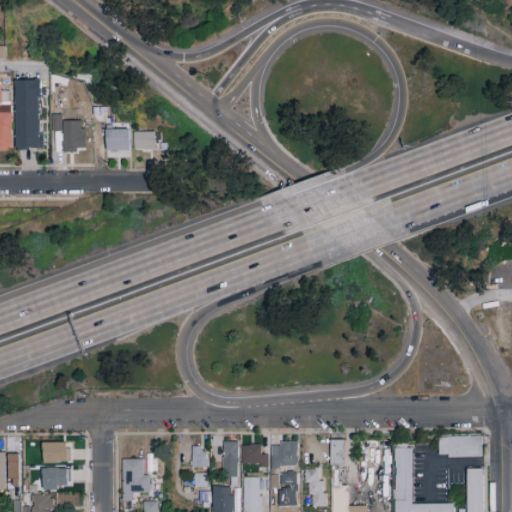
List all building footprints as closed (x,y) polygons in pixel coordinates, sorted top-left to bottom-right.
[(16,81),(41,81),(41,98),(39,98),(40,149),(17,150),(16,81)] [(0,85),(0,152),(11,152),(11,114),(11,92),(1,92),(1,85),(0,85)] [(52,115),(62,115),(63,131),(52,132),(52,115)] [(63,122),(63,154),(78,153),(78,149),(86,149),(85,130),(81,130),(81,122),(63,122)] [(108,130),(130,130),(130,151),(108,151),(108,130)] [(135,133),(156,133),(156,150),(135,150),(135,133)] [(483,437),(483,458),(439,458),(439,437),(483,437)] [(346,466),(331,466),(331,441),(346,441),(346,466)] [(239,442),(239,479),(223,479),(223,442),(239,442)] [(298,442),(298,468),(272,468),(272,442),(298,442)] [(43,463),(43,443),(70,443),(70,463),(43,463)] [(242,446),(261,446),(261,455),(268,455),(268,466),(242,466),(242,446)] [(192,469),(192,447),(208,447),(208,469),(192,469)] [(394,511),(394,449),(413,449),(413,505),(455,505),(455,511),(394,511)] [(20,455),(20,486),(9,486),(9,455),(20,455)] [(149,476),(149,493),(135,493),(135,501),(123,501),(123,460),(143,460),(143,476),(149,476)] [(70,469),(70,490),(43,490),(43,469),(70,469)] [(306,470),(319,470),(319,481),(326,481),(326,507),(312,507),(312,496),(306,496),(306,470)] [(484,470),(484,511),(467,511),(467,470),(484,470)] [(195,488),(195,473),(207,473),(207,488),(195,488)] [(281,473),(298,473),(298,487),(281,487),(281,473)] [(261,511),(244,511),(244,478),(261,478),(261,511)] [(368,511),(332,511),(332,486),(349,486),(349,507),(368,507),(368,511)] [(213,511),(213,487),(234,487),(234,511),(213,511)] [(82,504),(82,491),(55,492),(56,505),(82,504)] [(53,495),(53,511),(45,511),(23,511),(23,507),(31,507),(31,495),(53,495)] [(144,511),(144,503),(157,502),(157,511),(144,511)]
